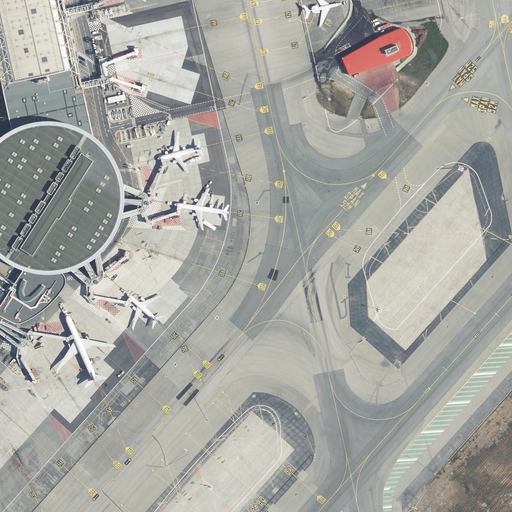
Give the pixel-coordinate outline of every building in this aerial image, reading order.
[(0,320),(1,318),(3,315),(14,320),(17,320),(20,320),(22,320),(24,319),(31,315),(37,312),(42,308),(47,304),(52,299),(56,296),(59,290),(64,284),(66,279),(66,276),(65,273),(62,269),(69,267),(78,264),(83,262),(88,259),(94,254),(101,252),(108,245),(114,236),(117,231),(122,221),(123,218),(124,211),(126,206),(125,198),(125,188),(125,183),(123,176),(122,170),(117,159),(115,156),(109,147),(106,143),(93,131),(83,88),(82,81),(67,14),(66,7),(64,0),(0,0),(0,75),(11,127),(3,131),(0,133),(0,320)] [(90,2),(66,7),(67,14),(91,8),(91,9),(93,9),(95,8),(94,4),(93,1),(89,2),(90,2)] [(383,36),(343,57),(350,74),(393,61),(409,55),(413,52),(414,48),(413,41),(411,37),(409,34),(406,30),(403,28),(399,28),(392,31),(391,31),(383,36)] [(106,76),(82,81),(83,88),(107,82),(107,83),(110,82),(111,82),(110,78),(109,74),(107,75),(106,75),(106,76)] [(124,211),(123,218),(143,211),(145,210),(147,208),(149,206),(149,204),(150,201),(149,198),(149,195),(147,192),(145,190),(125,183),(125,188),(143,196),(143,198),(125,198),(126,206),(142,204),(142,206),(124,211)] [(103,275),(104,273),(103,271),(101,252),(94,254),(98,273),(96,274),(88,259),(83,262),(91,277),(90,278),(78,264),(69,267),(86,282),(87,283),(88,283),(90,283),(93,283),(96,282),(99,281),(100,280),(102,278),(103,275)] [(0,326),(22,339),(23,343),(20,343),(0,327),(0,331),(18,344),(19,345),(20,345),(22,346),(23,346),(24,345),(26,345),(28,344),(29,342),(30,340),(30,338),(30,336),(29,334),(28,332),(26,330),(1,318),(0,320),(26,333),(27,336),(24,337),(0,321),(0,326)]
